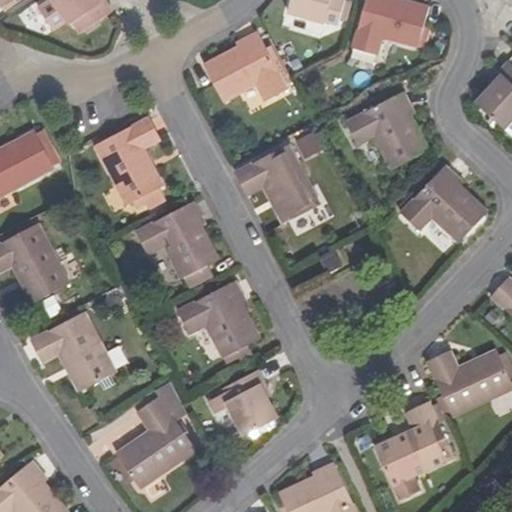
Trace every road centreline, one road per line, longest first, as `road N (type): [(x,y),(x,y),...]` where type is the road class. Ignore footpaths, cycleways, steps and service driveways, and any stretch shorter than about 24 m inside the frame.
road 1 (residential): [(152,58),(340,406)]
road 2 (residential): [(340,406),(511,231)]
road 3 (residential): [(462,0),(471,41),(449,109),(452,124),(511,179)]
road 4 (residential): [(0,346),(109,511)]
road 5 (residential): [(217,511),(340,406)]
road 6 (residential): [(152,58),(101,74),(21,81)]
